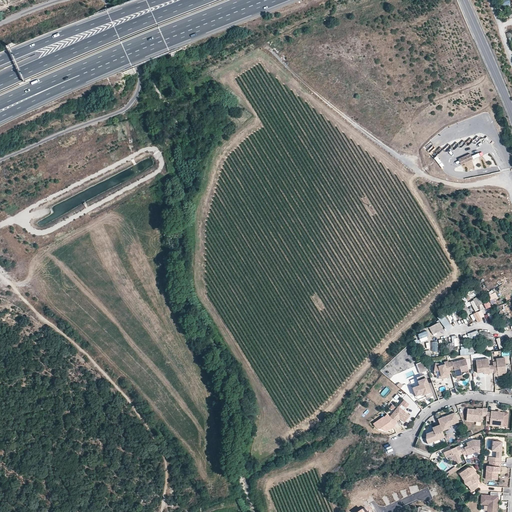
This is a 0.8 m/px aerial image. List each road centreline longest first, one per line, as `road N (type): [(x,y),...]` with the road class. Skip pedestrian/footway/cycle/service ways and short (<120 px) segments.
road 1 (track): [(0,276),(93,363),(162,445),(160,511)]
road 2 (motorway): [(196,0),(0,82)]
road 3 (motorway): [(89,68),(259,0)]
road 4 (motorway): [(160,0),(0,61)]
road 5 (residential): [(511,399),(445,402),(422,417),(404,445)]
road 6 (tertiary): [(463,0),(511,113)]
